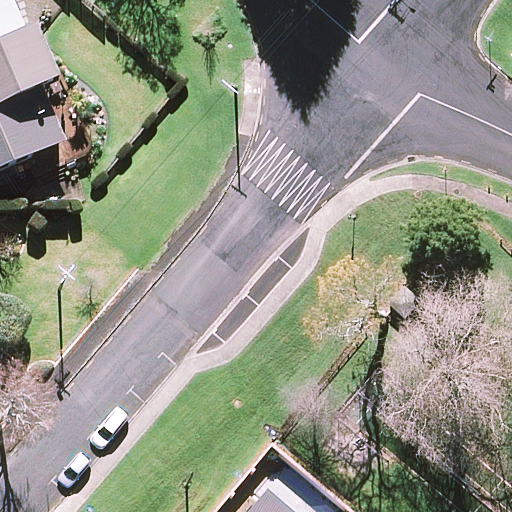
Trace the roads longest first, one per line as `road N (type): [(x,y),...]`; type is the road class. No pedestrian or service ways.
road 1 (residential): [(386,68),(5,511)]
road 2 (residential): [(511,138),(421,95),(386,68)]
